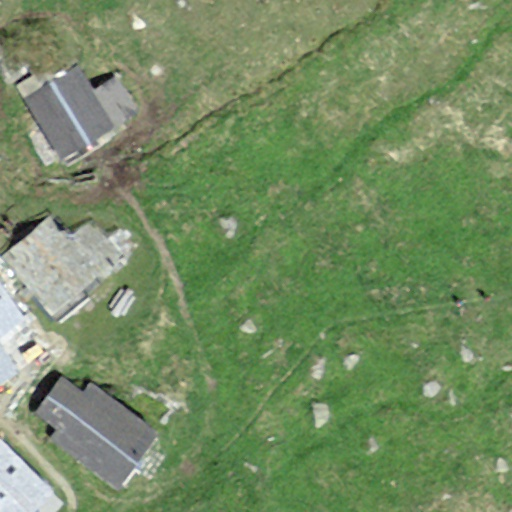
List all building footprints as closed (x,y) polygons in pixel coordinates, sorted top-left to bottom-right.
[(125,77),(104,92),(85,65),(33,100),(77,164),(150,114),(125,77)] [(62,211),(15,258),(76,318),(141,253),(102,213),(83,232),(62,211)] [(0,270),(0,349),(39,318),(0,270)] [(56,442),(129,491),(170,429),(97,381),(92,389),(73,376),(45,418),(64,431),(56,442)] [(6,435),(0,440),(0,510),(2,511),(39,511),(62,488),(6,435)]
